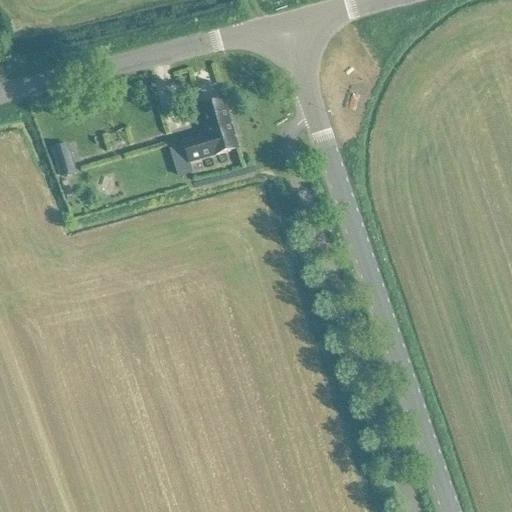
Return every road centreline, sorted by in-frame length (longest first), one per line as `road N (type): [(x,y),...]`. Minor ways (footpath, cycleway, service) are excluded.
road 1 (tertiary): [(452,511),(286,25)]
road 2 (tertiary): [(286,25),(0,98)]
